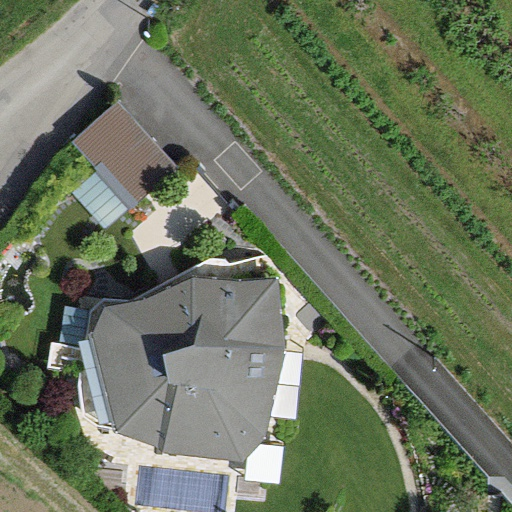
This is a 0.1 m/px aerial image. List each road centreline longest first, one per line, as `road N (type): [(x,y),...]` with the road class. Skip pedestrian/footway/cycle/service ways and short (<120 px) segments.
road 1 (residential): [(511,466),(105,24)]
road 2 (unclassified): [(46,80),(0,198)]
